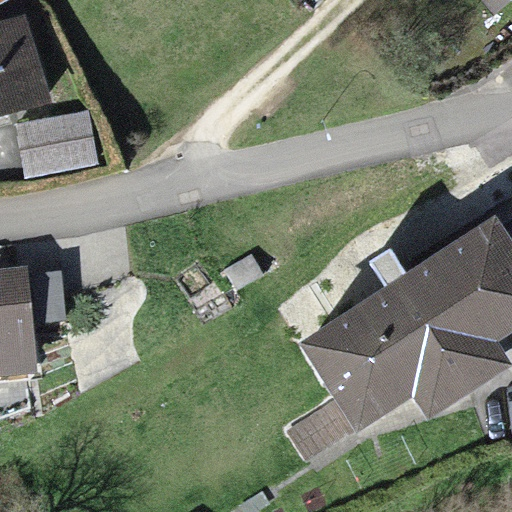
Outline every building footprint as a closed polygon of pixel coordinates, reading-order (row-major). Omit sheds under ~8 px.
[(6,14),(0,15),(0,90),(28,82),(6,14)] [(69,101),(7,126),(24,167),(86,141),(69,101)] [(511,259),(469,197),(286,321),(336,395),(398,353),(407,367),(476,320),(466,306),(511,275),(511,259)] [(15,275),(0,276),(0,363),(22,362),(15,275)] [(329,403),(290,428),(301,446),(341,421),(329,403)]
